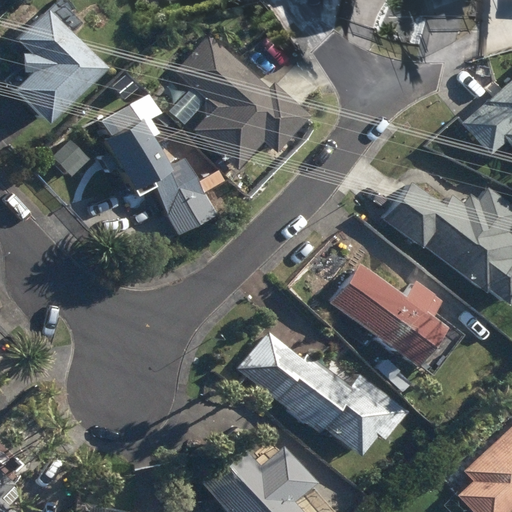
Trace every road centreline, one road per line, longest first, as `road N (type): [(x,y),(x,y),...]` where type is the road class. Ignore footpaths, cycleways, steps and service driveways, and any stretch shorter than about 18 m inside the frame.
road 1 (residential): [(128,330),(174,313),(324,180),(371,86)]
road 2 (residential): [(0,212),(87,305),(128,330)]
